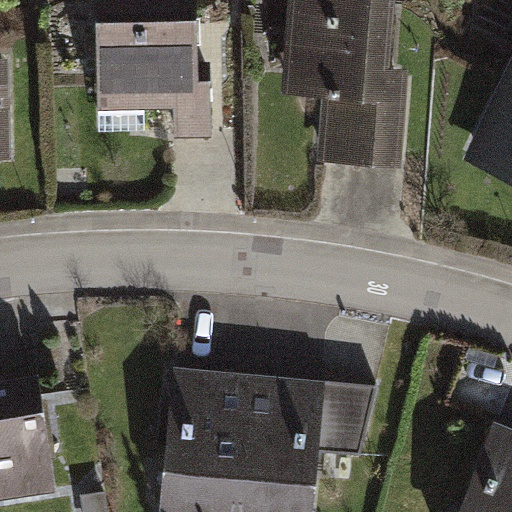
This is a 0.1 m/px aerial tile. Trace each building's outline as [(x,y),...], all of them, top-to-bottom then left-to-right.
[(219,72),(208,72),(205,0),(105,0),(108,103),(182,101),(183,133),(221,132),(219,72)] [(298,0),(292,89),(336,92),(332,156),(407,161),(414,66),(402,65),(406,0),(298,0)] [(20,54),(0,54),(0,153),(21,154),(20,54)] [(511,65),(470,154),(511,174),(511,65)] [(184,361),(170,507),(223,511),(318,511),(332,375),(184,361)] [(50,371),(0,377),(0,496),(65,489),(50,371)] [(511,511),(511,421),(501,418),(464,511),(511,511)]
